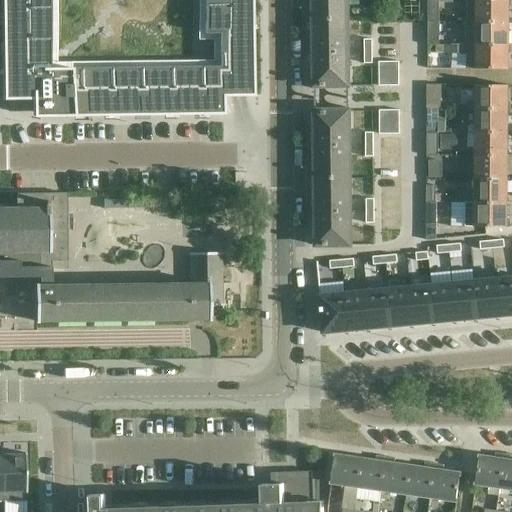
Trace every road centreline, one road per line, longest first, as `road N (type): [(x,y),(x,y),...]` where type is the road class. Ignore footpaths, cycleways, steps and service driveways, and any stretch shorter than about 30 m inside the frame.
road 1 (residential): [(282,158),(0,158)]
road 2 (residential): [(283,386),(282,158)]
road 3 (residential): [(283,386),(58,392)]
road 4 (residential): [(343,387),(355,408),(376,418),(511,419)]
road 5 (residential): [(511,355),(380,368),(343,387)]
road 6 (residential): [(282,158),(281,0)]
road 7 (residential): [(65,511),(58,392)]
